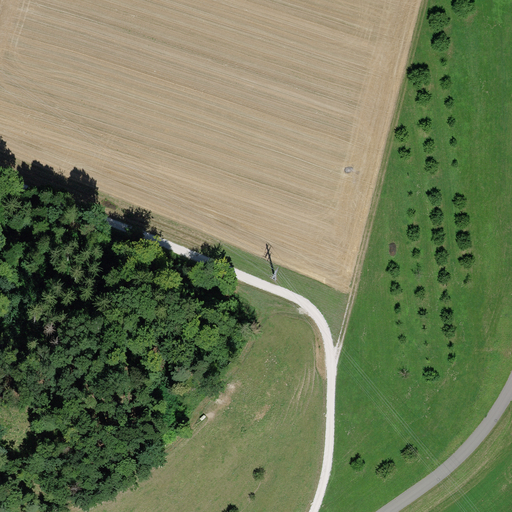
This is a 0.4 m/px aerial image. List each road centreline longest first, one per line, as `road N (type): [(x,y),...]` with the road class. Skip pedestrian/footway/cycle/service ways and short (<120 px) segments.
road 1 (track): [(0,179),(272,288),(317,317),(330,364),(328,438),(311,511)]
road 2 (track): [(330,364),(424,0)]
road 3 (track): [(259,318),(193,434),(161,469),(90,511)]
road 4 (unclassified): [(387,511),(458,457),(511,381)]
